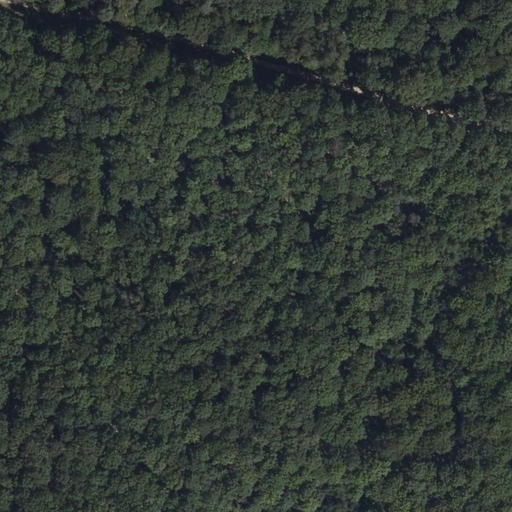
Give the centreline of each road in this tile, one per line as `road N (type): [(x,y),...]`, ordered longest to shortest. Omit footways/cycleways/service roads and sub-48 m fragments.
road 1 (track): [(0,421),(251,443),(285,462),(303,453),(339,454),(511,469)]
road 2 (track): [(35,0),(511,144)]
